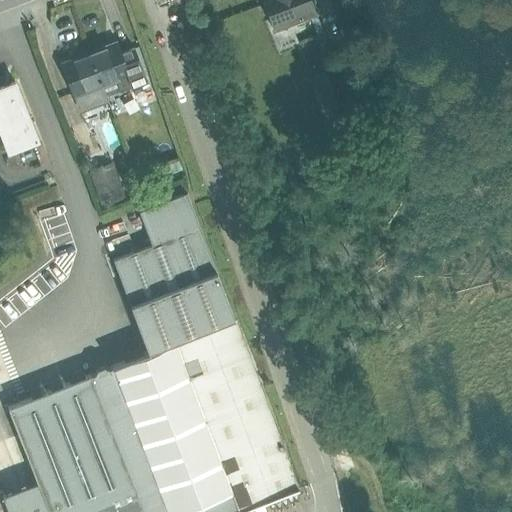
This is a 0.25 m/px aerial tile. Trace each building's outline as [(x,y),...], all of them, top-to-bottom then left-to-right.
[(262,0),(276,32),(319,14),(313,0),(262,0)] [(114,95),(151,81),(135,40),(98,55),(114,95)] [(114,95),(98,55),(66,67),(82,108),(114,95)] [(0,123),(9,148),(43,136),(20,75),(0,83),(0,123)] [(110,161),(91,167),(99,195),(118,189),(110,161)] [(146,367),(9,425),(45,511),(248,511),(304,489),(213,272),(122,310),(146,367)]
